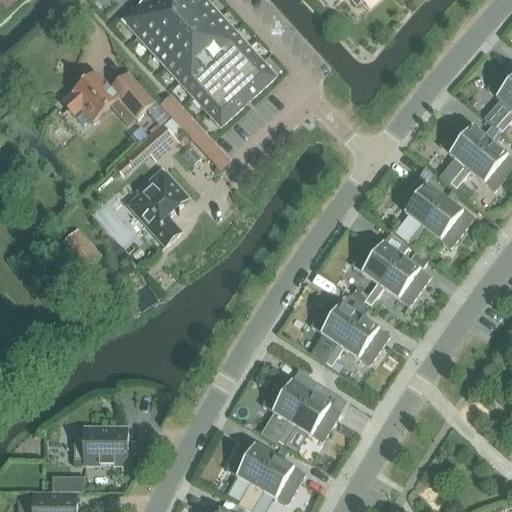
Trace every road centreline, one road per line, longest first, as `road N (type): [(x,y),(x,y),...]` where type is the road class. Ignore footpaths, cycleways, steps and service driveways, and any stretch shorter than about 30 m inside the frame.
road 1 (residential): [(152,511),(240,355),(371,166),(508,0)]
road 2 (residential): [(347,511),(511,268)]
